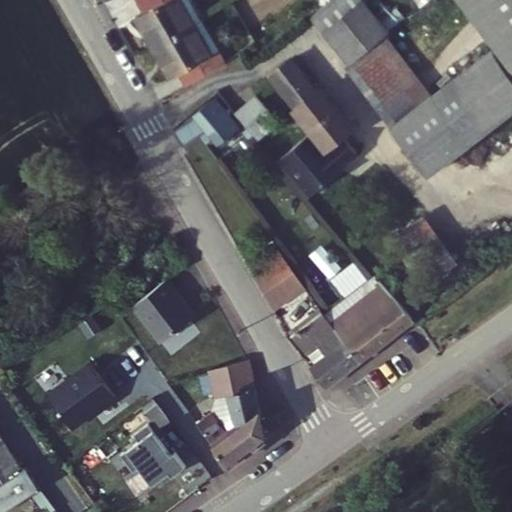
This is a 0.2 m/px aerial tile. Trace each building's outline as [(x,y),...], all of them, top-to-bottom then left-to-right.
[(203,18),(193,0),(139,0),(143,7),(134,12),(153,46),(193,23),(203,18)] [(348,83),(387,54),(395,49),(358,0),(357,0),(313,34),(348,83)] [(511,0),(442,0),(511,92),(511,0)] [(203,18),(193,23),(211,56),(221,50),(203,18)] [(211,56),(193,23),(153,46),(170,77),(179,73),(188,89),(229,66),(221,50),(211,56)] [(432,114),(387,54),(348,83),(344,85),(387,144),(432,114)] [(320,102),(316,106),(292,73),(274,85),(298,118),(294,122),(323,161),(349,142),(320,102)] [(511,101),(491,73),(455,98),(490,147),(511,132),(511,101)] [(432,114),(387,144),(424,193),(490,147),(455,98),(432,114)] [(256,102),(235,118),(247,133),(258,148),(278,133),(256,102)] [(224,105),(184,133),(189,139),(194,148),(217,135),(222,145),(228,142),(229,144),(247,133),(235,118),(224,105)] [(389,199),(379,185),(369,190),(378,205),(389,199)] [(425,229),(391,252),(425,300),(459,276),(425,229)] [(261,264),(267,274),(286,263),(279,253),(261,264)] [(286,263),(267,274),(261,278),(276,310),(305,293),(286,263)] [(336,307),(321,318),(333,337),(384,299),(370,282),(355,294),(340,274),(322,286),(336,307)] [(138,310),(166,346),(200,321),(181,298),(184,296),(174,283),(138,310)] [(384,299),(333,337),(356,368),(411,329),(384,299)] [(324,391),(356,368),(333,337),(321,318),(292,336),(305,356),(315,371),(310,374),(324,391)] [(45,401),(69,437),(99,417),(101,419),(115,409),(89,370),(45,401)] [(246,373),(208,381),(213,407),(190,418),(199,431),(208,423),(222,441),(237,430),(231,395),(249,390),(246,373)] [(199,431),(229,475),(262,451),(249,390),(231,395),(237,430),(222,441),(208,423),(199,431)] [(134,477),(146,494),(169,478),(172,482),(181,476),(170,461),(166,464),(146,434),(131,445),(135,450),(116,463),(128,481),(134,477)] [(0,511),(5,511),(36,494),(23,472),(19,475),(0,444),(0,511)]
